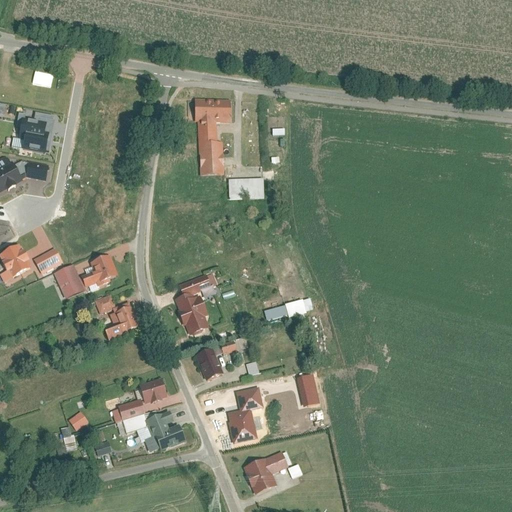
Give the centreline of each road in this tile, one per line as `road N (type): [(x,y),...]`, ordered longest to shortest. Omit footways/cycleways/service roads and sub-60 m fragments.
road 1 (residential): [(172,71),(141,235),(143,292),(211,451)]
road 2 (residential): [(511,116),(172,71)]
road 3 (unclassified): [(0,499),(211,451)]
road 4 (residential): [(84,53),(54,202),(18,220)]
